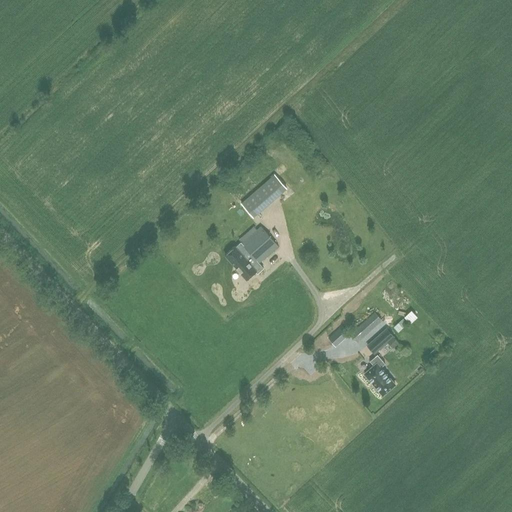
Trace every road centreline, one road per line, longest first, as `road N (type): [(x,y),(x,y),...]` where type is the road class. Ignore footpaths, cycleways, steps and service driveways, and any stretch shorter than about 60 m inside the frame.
road 1 (unclassified): [(175,417),(0,233)]
road 2 (unclassified): [(266,511),(175,417)]
